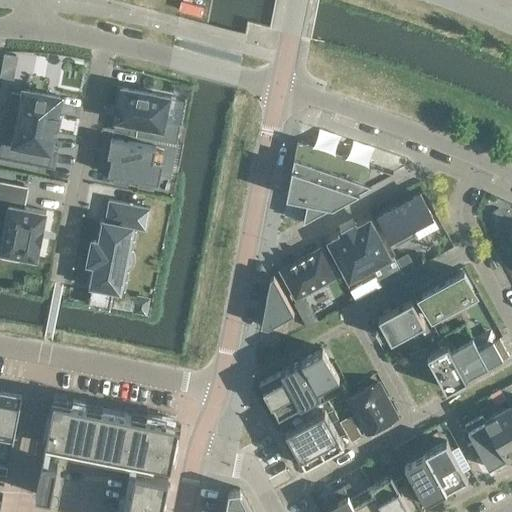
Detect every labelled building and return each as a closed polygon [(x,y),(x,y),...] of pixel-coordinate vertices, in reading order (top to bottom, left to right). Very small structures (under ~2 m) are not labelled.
[(115,119),(131,122),(129,133),(176,142),(180,123),(164,120),(169,96),(122,87),(118,106),(117,106),(115,117),(116,117),(115,119)] [(53,129),(55,117),(59,117),(60,115),(56,114),(59,96),(24,90),(23,94),(11,92),(7,113),(19,115),(14,141),(2,139),(0,150),(0,156),(54,167),(57,149),(49,148),(53,132),(56,132),(57,130),(53,129)] [(111,156),(108,173),(113,174),(112,182),(128,185),(129,178),(159,183),(163,162),(153,160),(156,146),(110,138),(107,155),(111,156)] [(297,138),(286,195),(307,199),(303,220),(393,171),(297,138)] [(27,187),(0,181),(0,207),(8,209),(0,247),(0,251),(3,252),(3,256),(17,259),(18,255),(36,258),(45,211),(23,207),(27,187)] [(416,234),(412,227),(432,216),(420,193),(378,216),(395,246),(416,234)] [(104,221),(99,220),(99,221),(95,241),(93,240),(92,243),(95,244),(95,242),(98,243),(94,260),(92,259),(89,258),(89,261),(91,261),(88,281),(87,281),(87,282),(92,283),(88,302),(88,303),(110,308),(110,306),(113,287),(118,288),(119,287),(118,287),(130,227),(130,228),(130,226),(146,229),(146,228),(150,208),(150,207),(108,199),(108,200),(104,220),(104,221)] [(388,256),(369,221),(357,227),(342,235),(330,242),(350,277),(388,256)] [(298,259),(280,269),(296,297),(336,275),(321,247),(303,257),(302,257),(299,259),(298,259)] [(396,259),(404,273),(415,267),(407,253),(396,259)] [(372,269),(381,285),(403,274),(394,257),(372,269)] [(462,271),(420,294),(432,316),(474,293),(462,271)] [(273,275),(270,277),(261,325),(267,327),(294,312),(273,275)] [(378,317),(391,340),(424,322),(412,299),(378,317)] [(466,378),(487,367),(478,349),(472,338),(451,350),(466,378)] [(499,338),(478,349),(487,367),(509,355),(499,338)] [(466,378),(451,350),(447,343),(427,354),(446,389),(466,378)] [(322,348),(301,359),(318,390),(339,378),(322,348)] [(299,406),(320,394),(318,390),(301,359),(280,371),(299,406)] [(278,417),(299,406),(280,371),(259,382),(278,417)] [(338,384),(341,390),(348,387),(344,381),(338,384)] [(396,416),(377,381),(348,397),(367,432),(396,416)] [(489,394),(495,404),(506,399),(500,388),(489,394)] [(0,435),(13,438),(21,395),(0,390),(0,435)] [(54,399),(46,440),(170,465),(178,423),(54,399)] [(511,409),(510,406),(484,419),(506,458),(507,461),(511,459),(511,409)] [(324,410),(305,421),(324,456),(344,445),(324,410)] [(482,414),(464,424),(473,440),(466,444),(473,457),(480,454),(488,468),(506,458),(484,419),(482,414)] [(339,420),(351,441),(361,436),(349,415),(339,420)] [(305,421),(286,431),(305,466),(324,456),(305,421)] [(446,440),(425,452),(425,453),(446,491),(467,479),(446,440)] [(446,491),(425,453),(404,465),(425,502),(446,491)] [(42,460),(35,494),(50,497),(57,463),(42,460)] [(161,511),(168,477),(135,471),(126,511),(161,511)] [(406,511),(411,510),(391,474),(370,486),(371,486),(384,511),(406,511)] [(357,511),(349,498),(343,485),(333,491),(338,500),(327,506),(330,511),(357,511)] [(349,498),(357,511),(384,511),(371,486),(349,498)] [(228,489),(224,511),(252,511),(239,488),(228,489)]
